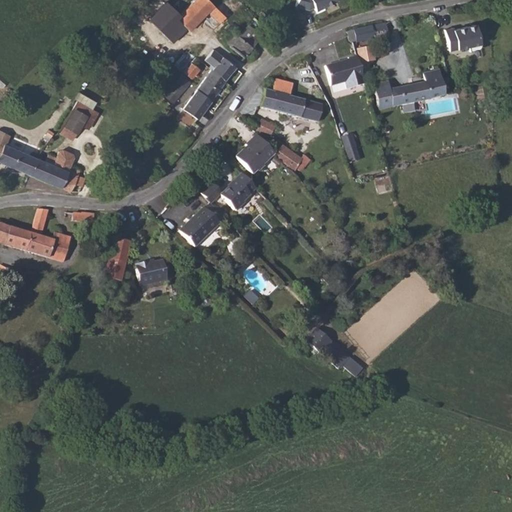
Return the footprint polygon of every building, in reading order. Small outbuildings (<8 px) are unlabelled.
[(150,22),(167,4),(163,0),(145,0),(128,18),(160,48),(168,40),(150,22)] [(150,22),(168,40),(183,26),(187,29),(202,14),(214,25),(218,21),(220,22),(222,21),(220,18),(224,14),(211,2),(209,0),(190,0),(177,14),(175,12),(167,4),(150,22)] [(296,0),(295,5),(307,8),(312,6),(314,10),(335,0),(334,0),(296,0)] [(344,36),(345,38),(347,39),(352,38),(353,39),(380,33),(380,29),(385,28),(383,19),(375,20),(352,26),(343,29),(344,36)] [(242,29),(246,35),(247,37),(246,41),(244,43),(249,48),(260,35),(246,24),(242,29)] [(450,26),(443,28),(449,50),(477,43),(473,25),(451,30),(450,26)] [(236,36),(244,43),(246,41),(247,37),(246,35),(242,29),(236,36)] [(236,36),(231,32),(222,42),(241,58),(249,48),(244,43),(236,36)] [(353,47),(357,69),(367,67),(365,60),(371,58),(367,44),(353,47)] [(186,72),(193,62),(197,56),(188,50),(177,66),(186,72)] [(209,71),(222,82),(232,67),(224,61),(210,50),(202,61),(209,67),(207,70),(209,71)] [(349,54),(340,57),(341,59),(320,64),(325,85),(338,82),(340,88),(357,84),(349,54)] [(186,72),(193,78),(200,68),(193,62),(186,72)] [(426,97),(440,94),(440,91),(435,69),(420,72),(422,81),(388,88),(386,79),(371,83),(376,108),(426,97)] [(209,71),(187,102),(199,112),(222,82),(209,71)] [(164,97),(175,104),(189,79),(179,73),(164,97)] [(267,93),(282,97),(285,85),(270,81),(267,93)] [(59,123),(82,137),(96,115),(87,110),(92,101),(77,92),(59,123)] [(258,109),(314,123),(318,106),(282,97),(267,93),(262,92),(258,109)] [(253,130),(256,123),(249,120),(246,127),(253,130)] [(253,130),(251,133),(264,139),(271,128),(257,122),(256,123),(253,130)] [(348,161),(360,158),(351,132),(340,136),(348,161)] [(241,170),(260,147),(253,140),(243,149),(244,151),(233,162),(241,170)] [(0,166),(7,169),(15,152),(0,145),(0,166)] [(241,170),(249,178),(253,174),(255,176),(261,169),(260,167),(270,157),(260,147),(241,170)] [(275,161),(282,167),(289,155),(282,151),(275,161)] [(7,169),(23,177),(24,177),(33,160),(15,152),(7,169)] [(24,177),(65,194),(74,196),(81,182),(74,178),(75,174),(65,169),(67,164),(70,160),(68,157),(58,152),(55,153),(53,157),(52,160),(43,156),(42,159),(39,163),(33,160),(24,177)] [(282,167),(291,172),(293,169),(297,171),(300,170),(302,168),(307,160),(303,157),(300,156),(297,159),(295,159),(289,155),(282,167)] [(220,172),(229,165),(222,156),(213,163),(220,172)] [(236,176),(230,182),(231,184),(217,197),(216,198),(231,212),(232,211),(233,212),(241,205),(240,203),(246,198),(246,197),(251,191),(236,176)] [(212,191),(207,185),(198,194),(203,200),(212,191)] [(217,197),(212,191),(203,200),(208,205),(216,198),(217,197)] [(203,209),(216,223),(221,218),(208,205),(203,209)] [(190,221),(204,236),(217,224),(216,223),(203,209),(202,208),(192,216),(194,218),(190,221)] [(34,211),(27,234),(0,226),(0,245),(60,264),(67,239),(50,234),(47,241),(38,238),(44,213),(34,211)] [(69,215),(69,223),(90,225),(91,217),(69,215)] [(185,223),(177,231),(192,247),(204,236),(190,221),(187,224),(185,223)] [(100,280),(116,284),(126,244),(110,240),(100,280)] [(129,268),(135,289),(161,283),(156,263),(142,267),(141,264),(129,268)] [(41,304),(51,309),(62,286),(52,281),(41,304)] [(74,289),(74,291),(75,293),(78,294),(80,294),(82,292),(83,290),(82,288),(77,286),(76,286),(75,288),(74,289)] [(305,345),(311,351),(317,356),(328,344),(323,339),(323,338),(317,332),(305,345)]
